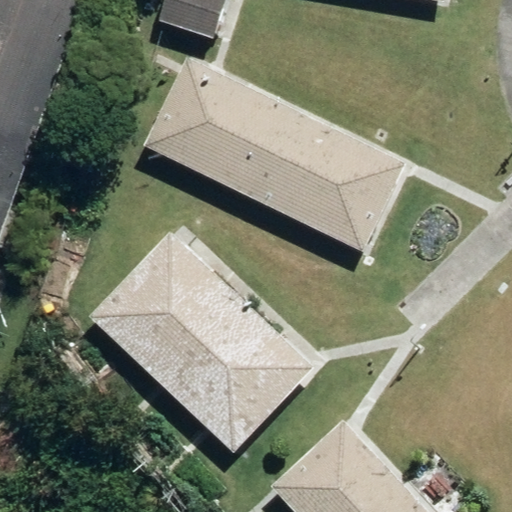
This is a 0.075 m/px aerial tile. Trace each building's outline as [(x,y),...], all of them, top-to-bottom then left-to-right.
[(0,0),(0,96),(51,113),(88,0),(0,0)] [(174,0),(166,26),(221,42),(233,0),(174,0)] [(155,148),(373,252),(413,167),(195,62),(155,148)] [(0,263),(51,113),(0,96),(0,263)] [(96,318),(240,457),(321,372),(177,234),(96,318)] [(278,489),(299,511),(429,511),(349,425),(278,489)]
